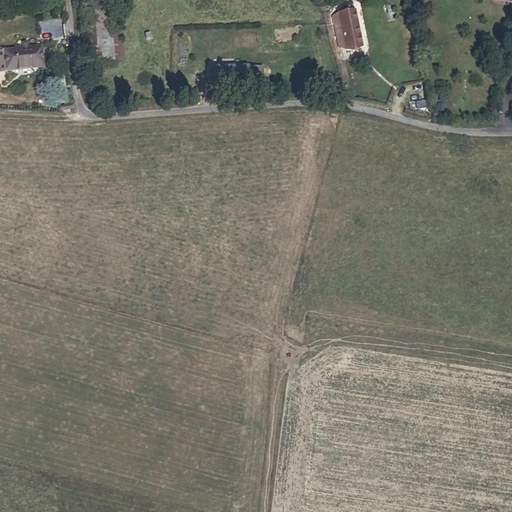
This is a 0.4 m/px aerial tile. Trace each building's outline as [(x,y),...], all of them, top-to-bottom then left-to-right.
[(83,32),(85,50),(97,49),(99,63),(114,62),(110,12),(110,4),(99,3),(100,11),(94,11),(92,0),(91,0),(82,1),(85,30),(83,32)] [(119,11),(110,12),(114,62),(124,62),(119,11)] [(354,11),(332,15),(336,33),(337,32),(340,48),(345,48),(345,50),(361,48),(354,11)] [(26,51),(0,54),(0,72),(0,76),(46,70),(44,49),(32,51),(32,44),(25,45),(26,51)] [(97,49),(85,50),(86,64),(99,63),(97,49)] [(285,56),(248,56),(249,69),(249,85),(249,92),(286,91),(285,56)] [(249,69),(198,70),(198,85),(217,85),(240,85),(249,85),(249,69)]
